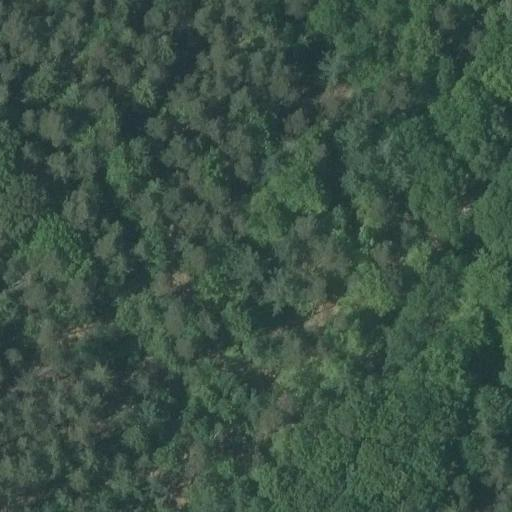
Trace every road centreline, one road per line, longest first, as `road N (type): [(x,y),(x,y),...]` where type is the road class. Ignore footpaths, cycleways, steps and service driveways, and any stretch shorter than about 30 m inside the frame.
road 1 (track): [(482,214),(350,0)]
road 2 (track): [(511,468),(483,422),(464,326)]
